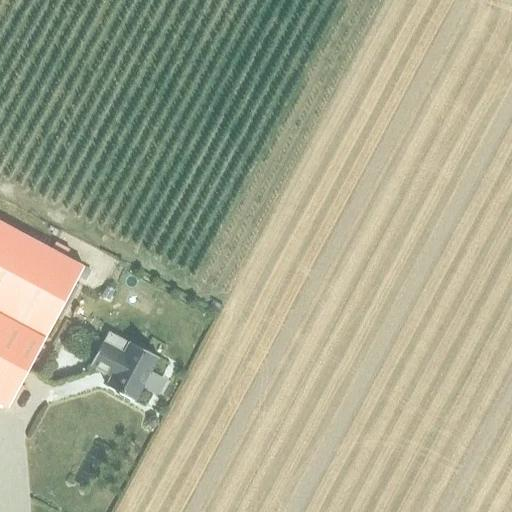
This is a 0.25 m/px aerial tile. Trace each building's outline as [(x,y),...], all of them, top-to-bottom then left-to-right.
[(78,278),(83,268),(64,257),(50,250),(0,222),(0,403),(8,408),(78,278)] [(54,243),(50,250),(64,257),(68,250),(54,243)] [(83,268),(78,278),(85,281),(91,271),(84,267),(83,268)] [(210,306),(209,307),(219,312),(223,306),(213,301),(210,306)] [(104,343),(103,342),(90,366),(111,377),(106,386),(135,402),(158,358),(129,342),(128,344),(109,334),(104,343)]
